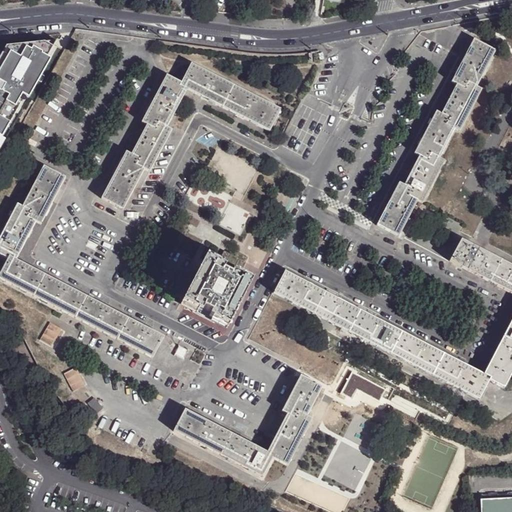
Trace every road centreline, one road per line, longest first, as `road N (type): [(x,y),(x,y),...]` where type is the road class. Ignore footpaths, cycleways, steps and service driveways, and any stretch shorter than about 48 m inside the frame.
road 1 (secondary): [(0,20),(79,14),(268,39),(379,25)]
road 2 (residential): [(363,237),(452,60)]
road 3 (secondary): [(379,25),(511,0)]
